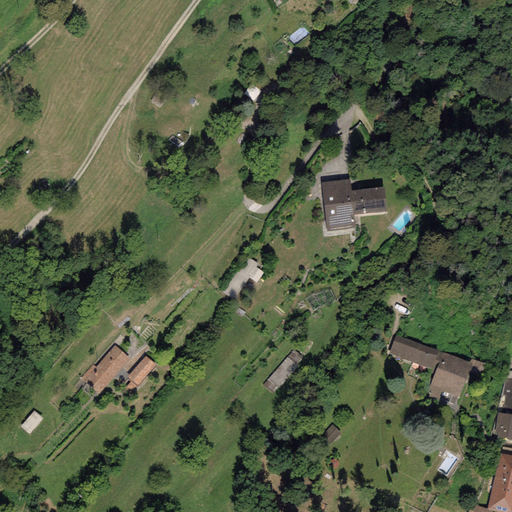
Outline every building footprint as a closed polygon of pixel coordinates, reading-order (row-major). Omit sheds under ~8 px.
[(348,183),(323,186),(328,231),(353,229),(351,216),(385,212),(383,192),(350,195),(348,183)] [(251,280),(257,285),(266,274),(250,261),(230,285),(240,294),(251,280)] [(444,353),(395,335),(388,354),(437,372),(444,353)] [(129,358),(114,346),(96,368),(93,365),(81,380),(98,394),(129,358)] [(472,364),(444,353),(437,372),(427,395),(438,399),(442,391),(459,398),(472,364)] [(156,365),(145,356),(127,377),(137,386),(156,365)] [(279,395),(299,367),(288,359),(268,387),(279,395)] [(511,380),(504,380),(498,405),(511,406),(511,380)] [(511,406),(498,405),(496,412),(499,413),(496,434),(498,434),(497,438),(511,440),(511,406)] [(43,420),(34,411),(20,426),(29,435),(43,420)] [(341,434),(332,425),(316,440),(325,449),(341,434)] [(511,456),(500,453),(494,479),(511,483),(511,456)] [(511,511),(511,483),(494,479),(487,509),(498,511),(511,511)] [(491,511),(471,503),(466,511),(491,511)]
